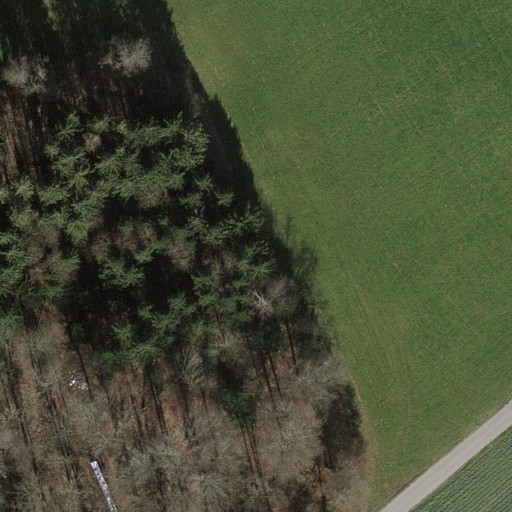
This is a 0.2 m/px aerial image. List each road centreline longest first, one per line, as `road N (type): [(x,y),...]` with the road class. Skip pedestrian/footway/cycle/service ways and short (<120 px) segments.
road 1 (track): [(127,511),(104,458),(0,344)]
road 2 (unclassified): [(394,511),(511,412)]
